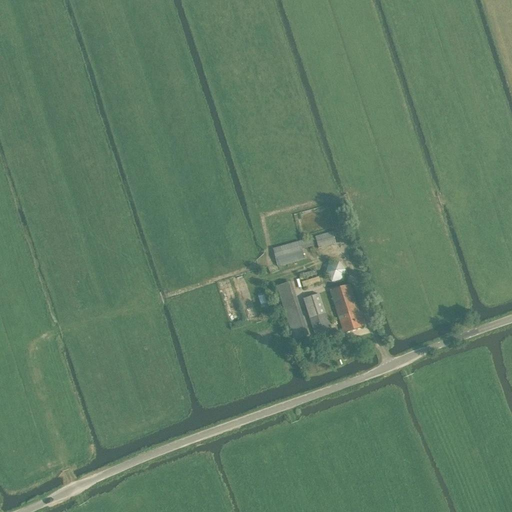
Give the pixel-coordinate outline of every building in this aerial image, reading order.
[(315,237),(318,249),(336,244),(332,232),(315,237)] [(300,242),(292,244),(272,249),(277,267),(305,260),(302,250),(314,247),(311,238),(300,242)] [(328,264),(324,274),(332,282),(342,281),(346,270),(339,262),(328,264)] [(293,340),(308,336),(291,282),(277,287),(293,340)] [(350,285),(330,291),(344,333),(363,327),(350,285)] [(303,299),(309,318),(316,338),(331,332),(319,294),(303,299)]
